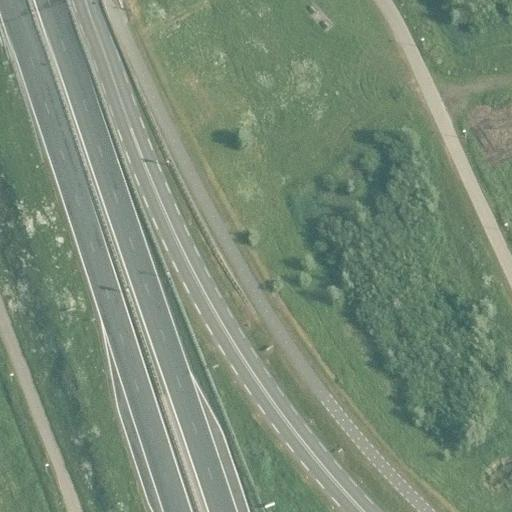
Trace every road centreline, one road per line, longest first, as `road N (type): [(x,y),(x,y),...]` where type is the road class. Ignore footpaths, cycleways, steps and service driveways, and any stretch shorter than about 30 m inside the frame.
road 1 (secondary): [(362,511),(281,417),(214,315),(148,181),(84,0)]
road 2 (trunk): [(219,511),(48,0)]
road 3 (trunk): [(9,0),(174,511)]
road 4 (unclassified): [(380,0),(511,275)]
road 5 (unclassified): [(73,511),(0,316)]
